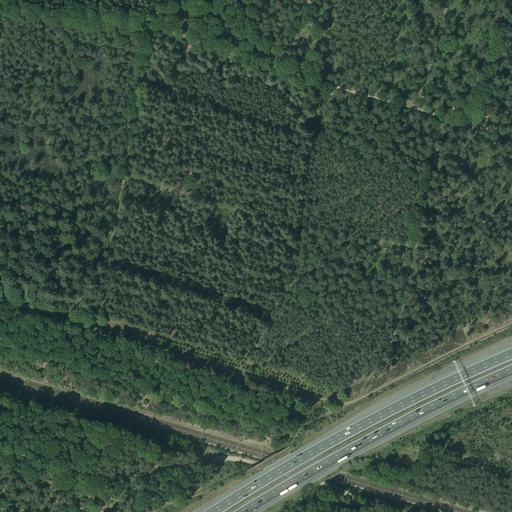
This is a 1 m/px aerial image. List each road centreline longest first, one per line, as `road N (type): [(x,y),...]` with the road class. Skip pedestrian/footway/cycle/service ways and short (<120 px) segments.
road 1 (track): [(0,12),(156,28),(511,136)]
road 2 (track): [(0,297),(324,399),(355,401)]
road 3 (motorway): [(511,352),(360,425),(212,511)]
road 4 (track): [(93,327),(156,0)]
road 5 (motorway): [(243,511),(511,370)]
road 6 (track): [(440,117),(396,327),(355,401)]
road 7 (track): [(377,511),(330,486),(228,457),(102,478)]
road 8 (track): [(0,395),(209,460)]
road 9 (track): [(355,401),(511,323)]
